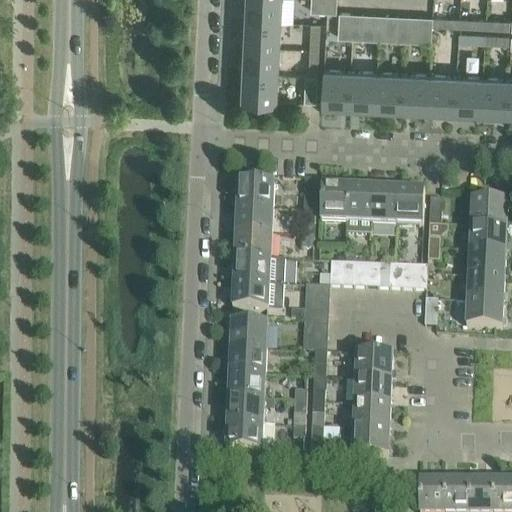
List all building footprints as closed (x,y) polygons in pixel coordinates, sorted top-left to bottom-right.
[(281,22),(282,0),(246,0),(246,20),(281,22)] [(337,11),(337,0),(311,0),(311,10),(337,11)] [(350,39),(351,12),(340,12),(338,38),(350,39)] [(362,40),(363,13),(351,12),(350,39),(362,40)] [(373,40),(375,13),(363,13),(362,40),(373,40)] [(385,41),(386,14),(375,13),(373,40),(385,41)] [(397,41),(398,14),(386,14),(385,41),(397,41)] [(408,42),(410,15),(398,14),(397,41),(408,42)] [(420,42),(421,16),(410,15),(408,42),(420,42)] [(432,43),(432,26),(433,16),(421,16),(420,42),(432,43)] [(460,27),(460,17),(433,16),(432,26),(460,27)] [(487,29),(487,19),(460,17),(460,27),(487,29)] [(511,29),(511,19),(487,19),(487,29),(511,29)] [(280,49),(281,22),(246,20),(245,47),(280,49)] [(309,23),(308,49),(319,50),(320,24),(309,23)] [(486,44),(486,34),(458,33),(458,42),(486,44)] [(511,45),(511,43),(511,35),(486,34),(486,44),(510,45),(511,45)] [(279,75),(280,49),(245,47),(243,73),(279,75)] [(318,76),(319,50),(308,49),(307,76),(318,76)] [(351,106),(353,71),(324,69),(323,73),(324,73),(323,101),(322,101),(322,105),(351,106)] [(377,107),(378,72),(353,71),(351,106),(377,107)] [(404,109),(406,73),(378,72),(377,107),(404,109)] [(278,102),(279,75),(243,73),(242,100),(246,101),(246,100),(274,101),(274,102),(278,102)] [(430,110),(432,74),(406,73),(404,109),(430,110)] [(457,111),(458,76),(432,74),(430,110),(457,111)] [(317,102),(318,76),(307,76),(305,76),(304,101),(317,102)] [(482,112),(484,77),(458,76),(457,111),(482,112)] [(509,114),(510,78),(484,77),(482,112),(509,114)] [(239,184),(238,211),(274,213),(275,185),(239,184)] [(306,187),(305,214),(316,214),(317,187),(306,187)] [(349,225),(350,189),(323,188),(322,224),(349,225)] [(374,226),(375,190),(350,189),(349,225),(374,226)] [(399,227),(401,191),(375,190),(374,226),(399,227)] [(424,228),(426,192),(401,191),(399,227),(424,228)] [(444,201),(432,201),(431,226),(443,226),(444,201)] [(473,202),(472,228),(508,229),(509,204),(473,202)] [(273,237),(274,213),(238,211),(237,235),(273,237)] [(316,227),(316,214),(305,214),(304,239),(315,239),(316,227)] [(507,255),(508,229),(472,228),(471,253),(507,255)] [(272,262),(273,237),(237,235),(236,261),(272,262)] [(314,250),(315,239),(304,239),(303,249),(314,250)] [(430,240),(430,251),(442,252),(443,241),(430,240)] [(442,264),(442,252),(430,251),(429,264),(442,264)] [(347,259),(347,265),(355,266),(355,254),(347,253),(347,259)] [(506,280),(507,255),(471,253),(470,279),(506,280)] [(286,263),(272,262),(236,261),(235,285),(285,287),(286,263)] [(344,289),(345,265),(338,265),(333,265),(332,278),(332,288),(344,289)] [(356,289),(357,266),(355,266),(347,265),(345,265),(344,289),(356,289)] [(368,290),(369,266),(357,266),(356,289),(368,290)] [(379,290),(381,267),(369,266),(368,290),(379,290)] [(391,291),(393,268),(381,267),(379,290),(391,291)] [(403,292),(405,268),(393,268),(391,291),(403,292)] [(415,292),(416,269),(405,268),(403,292),(415,292)] [(428,269),(416,269),(415,292),(427,293),(428,269)] [(321,282),(321,287),(331,288),(332,288),(332,278),(327,277),(321,282)] [(505,306),(506,280),(470,279),(469,304),(505,306)] [(284,313),(285,287),(235,285),(233,311),(284,313)] [(330,302),(331,289),(308,288),(307,300),(330,302)] [(330,315),(330,302),(307,300),(307,313),(330,315)] [(439,302),(427,301),(426,327),(438,328),(439,302)] [(504,331),(505,306),(469,304),(467,329),(504,331)] [(293,312),(293,320),(306,321),(307,313),(293,312)] [(329,327),(330,315),(307,313),(306,321),(306,326),(329,327)] [(233,325),(232,351),(268,353),(269,326),(233,325)] [(329,340),(329,327),(306,326),(306,339),(329,340)] [(328,353),(329,340),(306,339),(305,353),(316,353),(328,353)] [(267,378),(268,353),(232,351),(230,376),(267,378)] [(327,365),(328,353),(316,353),(316,365),(327,365)] [(394,357),(358,355),(357,381),(393,383),(394,357)] [(265,403),(267,378),(230,376),(229,402),(265,403)] [(392,409),(393,383),(357,381),(356,407),(392,409)] [(309,393),(297,392),(297,404),(308,405),(309,393)] [(315,393),(314,405),(326,406),(327,394),(315,393)] [(275,403),(265,403),(229,402),(228,426),(264,428),(265,414),(275,414),(275,403)] [(308,417),(308,405),(297,404),(296,416),(308,417)] [(325,430),(326,406),(314,405),(313,430),(325,430)] [(391,433),(392,409),(356,407),(354,432),(391,433)] [(275,428),(264,428),(228,426),(227,452),(274,454),(275,428)] [(307,441),(307,429),(296,429),(295,441),(307,441)] [(324,442),(325,430),(313,430),(313,442),(324,442)] [(390,459),(391,433),(354,432),(353,457),(390,459)] [(511,511),(511,482),(495,483),(494,511),(511,511)] [(447,511),(447,483),(421,483),(420,511),(447,511)] [(470,511),(471,483),(447,483),(447,511),(470,511)] [(494,511),(495,483),(471,483),(470,511),(494,511)]
